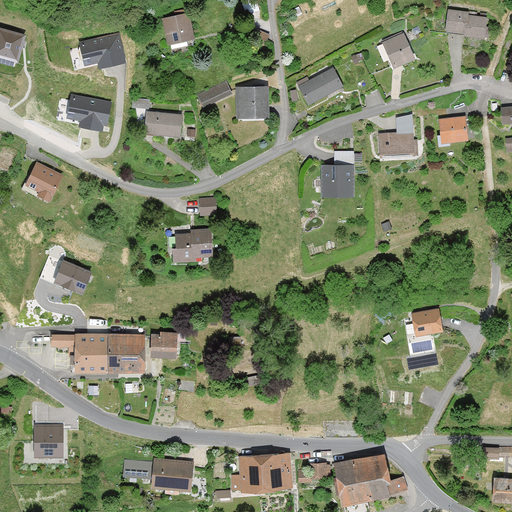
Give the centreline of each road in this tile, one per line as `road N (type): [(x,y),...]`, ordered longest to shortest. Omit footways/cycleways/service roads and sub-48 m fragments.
road 1 (tertiary): [(0,353),(85,411),(121,425),(187,437),(382,445),(402,457)]
road 2 (residential): [(0,121),(89,170),(148,191),(201,188),(281,150)]
road 3 (residential): [(281,150),(343,119),(465,86),(511,95)]
road 4 (unknown): [(497,283),(488,87)]
road 5 (residential): [(281,150),(285,111),(268,0)]
